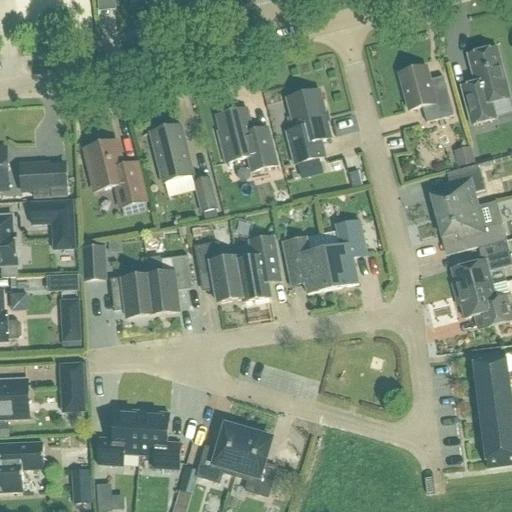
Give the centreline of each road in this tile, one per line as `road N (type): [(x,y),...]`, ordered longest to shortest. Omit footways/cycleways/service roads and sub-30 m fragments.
road 1 (residential): [(413,315),(340,23)]
road 2 (tertiary): [(0,94),(272,38)]
road 3 (residential): [(425,445),(211,383),(192,348)]
road 4 (residential): [(192,348),(413,315)]
road 5 (residential): [(425,445),(413,315)]
